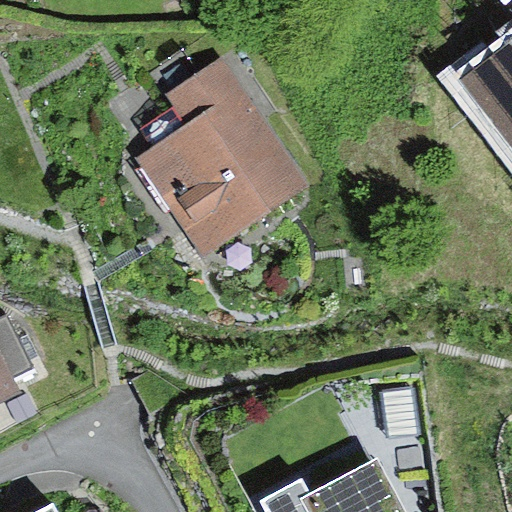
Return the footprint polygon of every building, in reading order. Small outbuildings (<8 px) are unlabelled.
[(511,34),(453,81),(511,156),(511,34)] [(185,126),(135,159),(203,261),(312,189),(265,120),(275,113),(233,50),(165,96),(185,126)] [(0,403),(19,394),(12,379),(34,368),(8,316),(0,319),(0,403)] [(414,387),(381,391),(386,438),(419,435),(414,387)] [(302,479),(261,501),(266,511),(405,511),(379,462),(312,498),(302,479)] [(58,511),(54,502),(33,511),(58,511)]
